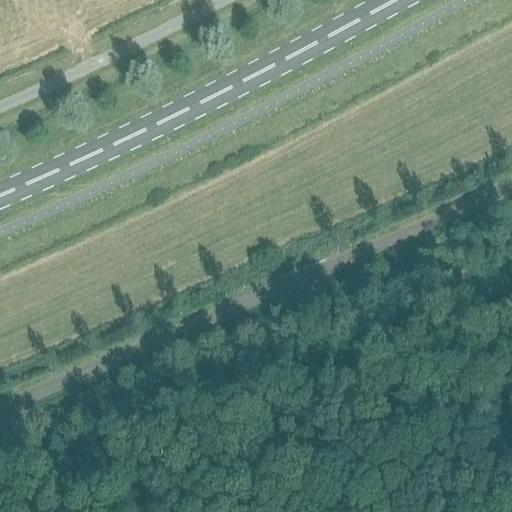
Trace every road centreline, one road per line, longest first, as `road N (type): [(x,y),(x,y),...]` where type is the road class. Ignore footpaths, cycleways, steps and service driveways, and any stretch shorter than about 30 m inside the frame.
road 1 (unclassified): [(0,408),(511,184)]
road 2 (secondary): [(0,196),(396,0)]
road 3 (unclassified): [(0,109),(226,0)]
